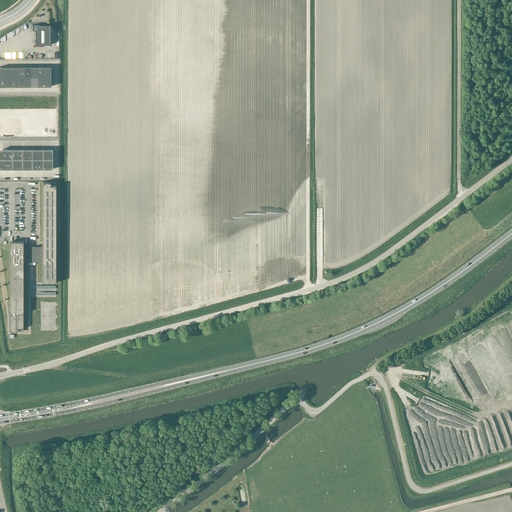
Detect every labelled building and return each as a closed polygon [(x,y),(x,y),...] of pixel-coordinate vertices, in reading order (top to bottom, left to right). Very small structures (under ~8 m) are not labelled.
[(50,45),(50,25),(32,25),(32,30),(35,30),(35,45),(50,45)] [(10,67),(0,66),(0,76),(10,77),(10,67)] [(10,77),(0,76),(0,86),(11,87),(10,77)] [(1,149),(1,159),(11,159),(11,149),(1,149)] [(11,159),(21,159),(21,149),(11,149),(11,159)] [(21,149),(21,159),(31,159),(31,149),(21,149)] [(42,149),(31,149),(31,159),(42,159),(42,149)] [(42,149),(42,159),(52,159),(52,149),(42,149)] [(11,159),(1,159),(1,169),(11,169),(11,159)] [(11,169),(21,169),(21,159),(11,159),(11,169)] [(21,159),(21,169),(31,169),(31,159),(21,159)] [(42,169),(42,159),(31,159),(31,169),(42,169)] [(52,159),(42,159),(42,169),(52,169),(52,159)] [(23,246),(23,241),(10,241),(10,332),(17,332),(17,328),(23,328),(23,262),(42,262),(42,282),(56,283),(56,185),(50,185),(50,182),(42,182),(42,221),(42,246),(42,251),(23,251),(23,246)]
